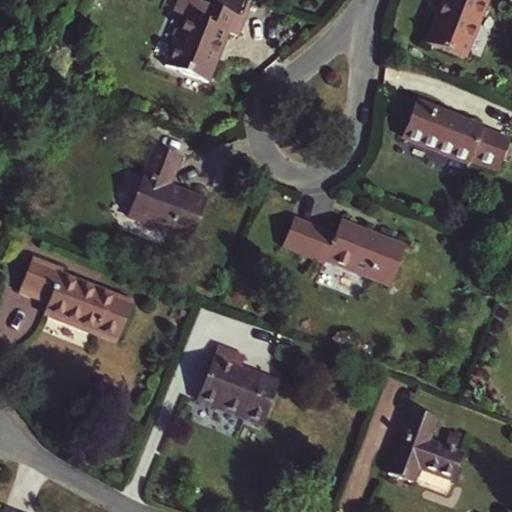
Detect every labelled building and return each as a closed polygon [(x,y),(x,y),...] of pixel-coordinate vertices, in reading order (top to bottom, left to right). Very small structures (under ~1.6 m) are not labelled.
[(217,0),(217,1),(248,13),(252,3),(244,0),(217,0)] [(464,60),(488,0),(445,0),(428,46),(464,60)] [(211,27),(187,17),(166,68),(208,85),(228,34),(238,38),(245,21),(218,10),(211,27)] [(482,131),(416,105),(402,140),(468,166),(469,164),(497,175),(509,146),(480,135),(482,131)] [(160,152),(180,160),(185,146),(165,138),(160,152)] [(160,152),(156,151),(123,232),(162,248),(168,235),(190,244),(206,204),(170,189),(181,161),(180,160),(160,152)] [(405,250),(341,224),(335,238),(293,221),(282,250),(324,266),(325,264),(389,290),(405,250)] [(50,305),(46,316),(116,345),(132,306),(61,277),(63,273),(34,262),(21,294),(50,305)] [(218,348),(197,403),(262,429),(279,386),(241,371),(246,360),(218,348)] [(413,485),(419,470),(453,482),(462,456),(428,443),(436,421),(411,411),(388,475),(413,485)]
